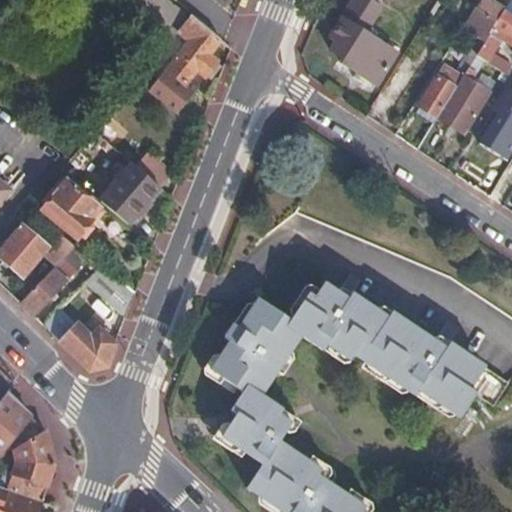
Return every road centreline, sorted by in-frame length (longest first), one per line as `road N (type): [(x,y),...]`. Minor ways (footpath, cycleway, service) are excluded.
road 1 (tertiary): [(254,73),(116,434)]
road 2 (residential): [(254,73),(289,87),(511,233)]
road 3 (tertiary): [(116,434),(0,327)]
